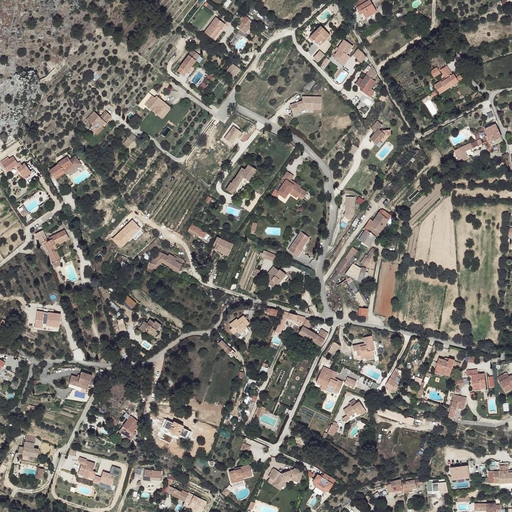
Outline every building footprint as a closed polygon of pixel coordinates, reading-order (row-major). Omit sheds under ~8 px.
[(370,0),(368,0),(356,7),(360,14),(362,13),(366,17),(371,14),(369,12),(376,8),(370,0)] [(226,23),(217,16),(205,31),(213,37),(221,27),(222,28),(226,23)] [(254,21),(248,16),(243,22),(250,27),(254,21)] [(250,27),(243,22),(239,27),(246,33),(250,27)] [(228,24),(226,23),(222,28),(221,27),(213,37),(216,40),(228,24)] [(330,35),(322,26),(311,37),(318,44),(325,37),(326,38),(330,35)] [(355,47),(346,40),(339,49),(341,49),(335,58),(344,64),(350,56),(349,55),(355,47)] [(364,51),(359,48),(356,53),(360,56),(363,51),(364,51)] [(313,57),(318,61),(324,54),(319,49),(313,57)] [(194,52),(178,73),(181,75),(184,72),(188,75),(201,58),(194,52)] [(233,77),(240,68),(232,62),(225,72),(233,77)] [(434,85),(440,94),(465,77),(463,74),(462,75),(461,74),(458,75),(459,76),(457,78),(455,74),(453,74),(448,65),(442,69),(447,77),(434,85)] [(373,66),(367,76),(373,79),(377,72),(373,66)] [(439,67),(432,72),(436,78),(443,73),(439,67)] [(373,79),(367,76),(364,80),(360,86),(363,88),(362,91),(372,97),(376,91),(373,89),(377,82),(373,79)] [(310,89),(314,80),(310,78),(306,88),(310,89)] [(151,93),(140,105),(143,108),(146,104),(154,95),(151,93)] [(154,95),(146,104),(149,107),(158,96),(155,93),(154,95)] [(158,96),(149,107),(160,116),(169,105),(158,96)] [(302,101),(290,105),(294,117),(306,113),(313,113),(313,109),(322,109),(321,97),(303,96),(302,101)] [(169,105),(160,116),(163,118),(172,107),(169,105)] [(112,115),(107,111),(102,116),(95,111),(87,119),(94,125),(91,128),(96,132),(102,125),(103,125),(112,115)] [(380,120),(373,128),(377,131),(371,138),(377,143),(385,134),(386,133),(383,131),(381,129),(385,125),(380,120)] [(496,124),(485,129),(488,136),(489,137),(487,138),(490,145),(497,142),(495,140),(502,136),(496,124)] [(102,125),(96,132),(98,134),(105,127),(103,125),(102,125)] [(224,138),(236,144),(243,131),(232,125),(224,138)] [(138,136),(133,133),(124,143),(129,147),(138,136)] [(84,134),(81,137),(87,142),(89,140),(84,134)] [(482,144),(480,139),(454,151),(459,162),(468,159),(465,151),(482,144)] [(353,155),(358,148),(353,144),(348,152),(353,155)] [(58,165),(49,170),(56,179),(64,173),(66,175),(82,165),(76,156),(70,160),(67,157),(57,163),(58,165)] [(3,162),(0,164),(0,167),(3,171),(5,170),(7,171),(13,165),(16,168),(15,169),(20,176),(23,173),(24,174),(28,170),(21,163),(19,164),(17,162),(15,163),(10,158),(4,163),(3,162)] [(256,168),(248,163),(245,169),(244,170),(242,169),(241,172),(239,171),(235,179),(234,178),(231,182),(226,189),(233,193),(243,177),(248,180),(256,168)] [(286,176),(282,182),(289,187),(289,185),(292,180),(286,176)] [(289,187),(282,182),(280,186),(282,188),(277,196),(275,198),(278,199),(284,203),(287,198),(295,203),(296,202),(297,200),(302,203),(305,197),(299,193),(299,192),(294,188),(293,190),(289,187)] [(356,198),(348,197),(347,207),(348,207),(348,210),(347,212),(344,217),(351,221),(355,215),(356,198)] [(29,213),(24,205),(22,207),(24,210),(20,212),(24,217),(29,213)] [(385,216),(379,212),(375,218),(385,225),(391,216),(387,213),(385,216)] [(369,218),(363,227),(365,228),(368,223),(370,224),(373,220),(369,218)] [(385,225),(375,218),(373,220),(370,224),(368,223),(365,228),(376,236),(377,237),(385,225)] [(207,233),(191,224),(188,231),(204,240),(207,233)] [(47,240),(44,242),(54,260),(60,257),(61,256),(56,248),(55,249),(54,247),(57,246),(56,243),(68,235),(63,227),(48,236),(49,238),(47,239),(47,240)] [(376,236),(365,228),(358,238),(362,241),(369,246),(376,236)] [(41,229),(34,233),(37,238),(36,239),(38,243),(44,240),(43,238),(46,237),(41,229)] [(298,256),(310,237),(300,230),(288,249),(298,256)] [(233,245),(217,237),(215,242),(217,243),(219,244),(217,250),(228,256),(233,245)] [(362,241),(358,238),(336,271),(339,273),(362,241)] [(376,250),(373,247),(367,256),(370,258),(376,250)] [(184,260),(177,256),(176,258),(169,253),(168,255),(163,252),(161,257),(158,255),(157,257),(154,255),(151,262),(149,261),(146,268),(152,271),(154,267),(157,269),(163,261),(174,268),(179,270),(184,260)] [(276,256),(268,252),(266,258),(273,261),(276,256)] [(367,256),(366,256),(361,262),(366,265),(370,258),(367,256)] [(252,271),(256,274),(260,266),(257,264),(252,271)] [(278,270),(273,265),(266,274),(268,276),(265,280),(271,285),(274,282),(279,277),(281,279),(285,274),(279,268),(278,270)] [(348,279),(346,280),(352,291),(354,290),(353,287),(356,285),(353,281),(350,282),(348,279)] [(358,292),(354,294),(361,306),(365,304),(358,292)] [(128,294),(123,298),(131,308),(136,304),(128,294)] [(267,308),(266,312),(268,313),(269,312),(271,313),(271,315),(277,316),(279,316),(279,314),(278,313),(278,311),(272,309),(267,308)] [(61,314),(37,311),(35,327),(42,328),(42,324),(60,328),(61,314)] [(151,314),(144,320),(148,324),(151,321),(153,322),(152,324),(159,330),(162,326),(160,324),(166,318),(161,313),(160,315),(156,312),(153,315),(151,314)] [(284,313),(276,331),(281,333),(288,319),(289,319),(296,321),(296,323),(300,325),(305,319),(305,318),(290,313),(289,315),(284,313)] [(236,317),(228,322),(230,326),(229,327),(232,331),(236,329),(237,330),(246,325),(245,323),(248,321),(243,314),(237,317),(236,317)] [(305,319),(300,325),(303,327),(299,333),(314,342),(314,341),(322,345),(328,333),(321,330),(318,335),(309,330),(312,325),(308,323),(309,321),(305,319)] [(236,329),(232,331),(236,335),(247,328),(246,325),(237,330),(236,329)] [(349,348),(350,349),(355,352),(367,359),(369,358),(371,358),(369,352),(372,352),(368,337),(360,339),(361,344),(362,346),(356,347),(356,346),(349,348)] [(226,350),(225,351),(232,357),(236,353),(222,340),(219,344),(226,350)] [(333,342),(328,351),(334,354),(339,345),(333,342)] [(361,360),(367,359),(355,352),(356,356),(357,360),(361,359),(361,360)] [(439,360),(437,371),(446,374),(446,376),(451,377),(453,369),(455,362),(455,361),(450,360),(449,362),(439,360)] [(455,362),(453,369),(460,371),(462,364),(455,362)] [(324,367),(317,383),(322,385),(327,387),(328,385),(331,386),(330,388),(334,389),(333,391),(338,393),(343,383),(335,379),(332,378),(334,372),(324,367)] [(72,373),(70,381),(83,384),(84,382),(89,383),(91,379),(86,376),(88,371),(82,370),(81,373),(80,375),(78,375),(72,373)] [(478,370),(467,372),(468,376),(472,376),(473,389),(482,389),(481,385),(487,384),(485,374),(479,375),(478,370)] [(395,374),(391,382),(397,385),(399,383),(397,381),(399,377),(398,376),(399,374),(396,372),(395,374)] [(506,374),(497,380),(506,394),(511,390),(511,388),(511,386),(511,385),(511,377),(509,378),(506,374)] [(355,387),(357,380),(347,376),(344,383),(355,387)] [(457,387),(465,385),(463,378),(456,380),(457,387)] [(410,386),(409,386),(407,392),(412,394),(410,398),(416,400),(419,392),(418,391),(419,389),(410,386)] [(454,406),(453,409),(451,416),(450,417),(456,419),(458,409),(460,403),(466,405),(467,400),(456,397),(455,401),(454,406)] [(352,405),(353,407),(346,412),(350,418),(351,419),(358,415),(361,413),(363,415),(364,417),(369,414),(362,403),(360,405),(358,402),(352,405)] [(262,416),(265,407),(260,405),(256,413),(262,416)] [(378,408),(376,412),(379,413),(390,416),(392,412),(378,408)] [(167,422),(164,428),(168,430),(171,423),(172,424),(174,421),(177,414),(171,411),(166,422),(167,422)] [(379,413),(379,416),(398,422),(399,419),(397,418),(390,416),(379,413)] [(123,426),(120,430),(132,439),(136,434),(136,433),(134,431),(137,427),(128,420),(123,426)] [(168,430),(178,434),(182,424),(177,422),(174,421),(172,424),(171,423),(168,430)] [(335,427),(334,426),(331,431),(338,435),(341,430),(338,428),(340,426),(336,424),(335,427)] [(26,442),(23,453),(39,457),(41,449),(35,448),(36,443),(26,442)] [(250,444),(243,442),(241,448),(248,451),(250,444)] [(82,467),(80,473),(85,475),(84,477),(89,479),(90,477),(94,479),(96,473),(94,472),(96,465),(87,462),(87,461),(80,459),(79,463),(82,464),(85,465),(85,467),(82,467)] [(235,469),(234,469),(241,477),(240,479),(245,478),(244,476),(253,473),(250,463),(241,466),(241,467),(235,469)] [(295,478),(299,480),(302,473),(303,471),(294,467),(294,469),(282,473),(282,475),(278,477),(274,482),(279,486),(283,481),(291,477),(291,475),(296,477),(295,478)] [(314,469),(308,467),(305,474),(311,477),(314,469)] [(450,470),(452,481),(470,479),(469,473),(468,467),(450,470)] [(274,468),(268,477),(273,480),(279,472),(274,468)] [(234,469),(231,474),(233,481),(240,479),(241,477),(234,469)] [(489,481),(485,481),(486,485),(495,485),(495,486),(500,486),(500,487),(511,486),(511,472),(509,473),(509,474),(500,474),(495,474),(495,481),(489,481)] [(163,479),(163,482),(175,484),(175,480),(177,480),(178,475),(168,474),(167,480),(163,479)] [(338,481),(328,474),(326,477),(325,478),(324,477),(321,475),(318,481),(322,484),(319,488),(326,492),(328,488),(332,490),(338,481)] [(274,482),(273,485),(280,490),(285,482),(291,479),(298,482),(299,480),(295,478),(296,477),(291,475),(291,477),(283,481),(279,486),(274,482)] [(402,481),(391,484),(392,485),(387,487),(389,493),(404,490),(403,484),(402,481)] [(416,482),(403,484),(404,490),(412,489),(417,488),(416,482)] [(171,486),(167,493),(184,502),(187,495),(171,486)] [(231,490),(226,487),(222,492),(227,495),(231,490)] [(378,494),(368,501),(370,504),(380,497),(382,499),(384,498),(388,497),(387,494),(379,495),(378,494)] [(198,501),(187,495),(184,502),(195,507),(198,501)]
